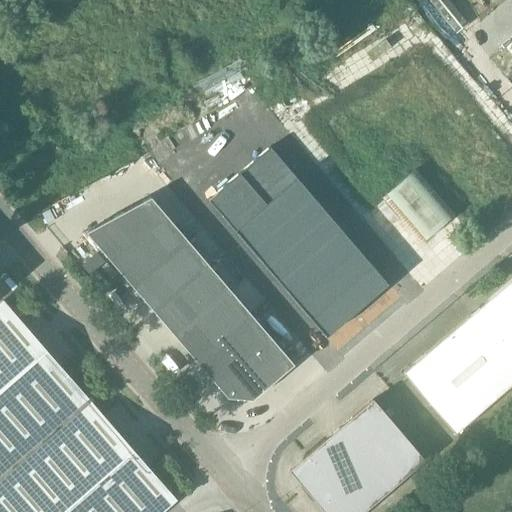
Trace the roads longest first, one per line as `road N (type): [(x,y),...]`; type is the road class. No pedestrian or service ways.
road 1 (unclassified): [(511,229),(224,474)]
road 2 (unclassified): [(224,474),(0,212)]
